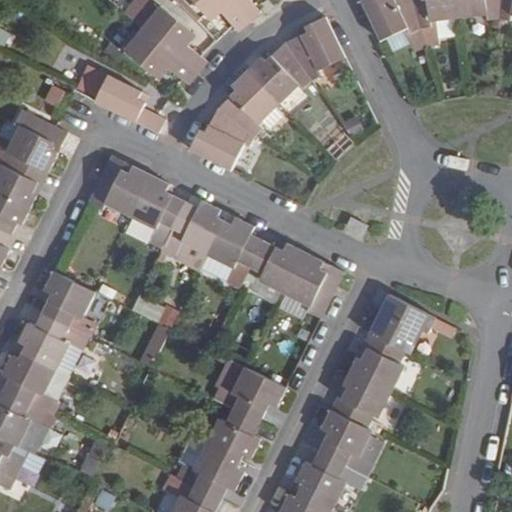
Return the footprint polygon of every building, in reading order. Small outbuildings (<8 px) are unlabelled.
[(122,0),(115,9),(136,26),(191,70),(199,60),(194,55),(180,43),(185,36),(179,31),(183,26),(154,4),(149,0),(122,0)] [(232,31),(243,21),(226,0),(187,0),(198,13),(204,8),(209,14),(215,8),(227,24),(232,31)] [(226,0),(243,21),(256,10),(251,4),(247,0),(226,0)] [(354,0),(372,38),(399,28),(400,33),(405,49),(418,43),(413,27),(405,0),(401,0),(388,5),(386,0),(354,0)] [(405,0),(413,27),(418,43),(431,44),(427,20),(453,17),(451,0),(405,0)] [(492,0),(451,0),(453,17),(480,13),(481,21),(492,18),(492,0)] [(511,0),(492,0),(492,18),(504,20),(506,13),(511,14),(511,0)] [(293,34),(300,47),(288,55),(307,79),(316,74),(314,67),(339,54),(319,13),(299,23),(302,29),(293,34)] [(183,80),(191,70),(136,26),(117,50),(146,72),(150,67),(156,71),(161,66),(176,77),(183,80)] [(288,55),(300,47),(293,34),(278,42),(288,55)] [(277,65),(288,55),(278,42),(266,54),(277,65)] [(297,86),(307,79),(288,55),(277,65),(266,54),(259,61),(254,56),(242,69),(274,101),(293,81),(297,86)] [(70,88),(89,96),(101,72),(82,63),(70,88)] [(227,83),(230,89),(224,95),(236,106),(224,119),(249,136),(257,127),(253,123),(274,101),(242,69),(227,83)] [(89,96),(88,99),(152,133),(159,117),(152,113),(136,106),(139,101),(130,97),(133,90),(101,72),(89,96)] [(43,99),(56,106),(64,91),(51,84),(43,99)] [(288,115),(306,103),(296,89),(279,101),(288,115)] [(236,106),(224,95),(209,109),(224,119),(236,106)] [(9,128),(0,148),(0,151),(4,154),(39,171),(49,153),(39,146),(42,141),(52,146),(60,132),(13,107),(3,126),(9,128)] [(217,132),(224,119),(209,109),(202,124),(217,132)] [(244,146),(249,136),(224,119),(217,132),(202,124),(198,130),(193,128),(182,147),(226,168),(239,144),(244,146)] [(323,146),(333,159),(354,142),(344,129),(323,146)] [(17,188),(21,176),(34,183),(39,171),(4,154),(0,160),(0,197),(14,205),(21,191),(17,188)] [(119,161),(104,154),(81,202),(99,212),(101,207),(122,219),(144,175),(143,174),(127,165),(122,174),(115,171),(119,161)] [(158,193),(163,184),(144,175),(122,219),(124,220),(147,231),(140,244),(140,245),(153,252),(165,228),(178,202),(158,193)] [(0,219),(1,216),(7,219),(14,205),(0,197),(0,247),(1,248),(8,236),(0,232),(0,219)] [(195,200),(191,208),(178,202),(165,228),(177,234),(172,244),(198,256),(216,221),(210,217),(214,210),(195,200)] [(345,212),(340,223),(358,232),(363,221),(345,212)] [(258,241),(246,236),(250,228),(228,218),(225,225),(216,221),(198,256),(229,271),(220,285),(233,291),(245,267),(258,241)] [(118,233),(140,244),(147,231),(124,220),(118,233)] [(153,252),(191,271),(198,256),(172,244),(177,234),(165,228),(153,252)] [(283,244),(280,252),(258,241),(245,267),(256,274),(252,283),(278,297),(300,253),(283,244)] [(314,272),(319,262),(300,253),(278,297),(302,309),(300,313),(315,321),(339,272),(327,266),(323,275),(314,272)] [(38,290),(45,293),(35,314),(62,328),(82,337),(89,324),(77,318),(90,292),(86,290),(48,271),(38,290)] [(381,321),(372,318),(364,333),(402,352),(407,355),(418,336),(425,339),(434,321),(384,296),(376,311),(384,315),(381,321)] [(272,309),(296,321),(300,313),(302,309),(278,297),(272,309)] [(82,337),(62,328),(35,314),(30,324),(23,321),(12,341),(20,345),(17,353),(51,369),(63,345),(75,352),(82,337)] [(143,368),(162,329),(151,324),(132,363),(143,368)] [(402,352),(364,333),(358,346),(368,351),(362,363),(358,361),(351,374),(388,393),(401,367),(395,364),(402,352)] [(51,369),(64,376),(75,352),(63,345),(51,369)] [(0,366),(0,375),(5,379),(0,388),(0,390),(24,404),(39,411),(48,416),(55,402),(52,401),(45,398),(39,394),(51,369),(17,353),(13,360),(6,355),(0,366)] [(220,357),(206,383),(214,387),(225,393),(238,365),(220,357)] [(207,400),(225,409),(254,424),(265,404),(272,408),(282,388),(242,367),(238,365),(225,393),(214,387),(207,400)] [(51,369),(39,394),(45,398),(52,401),(64,376),(51,369)] [(375,419),(388,393),(351,374),(344,390),(349,392),(342,405),(331,400),(325,411),(361,429),(368,416),(375,419)] [(26,419),(41,426),(46,415),(39,411),(24,404),(0,390),(0,438),(9,443),(14,445),(26,419)] [(218,422),(212,420),(199,444),(235,462),(239,456),(245,460),(256,438),(249,434),(254,424),(225,409),(218,422)] [(368,432),(361,429),(325,411),(316,430),(323,433),(313,453),(341,467),(361,478),(367,465),(354,459),(365,438),(368,432)] [(41,426),(26,419),(14,445),(23,450),(28,452),(41,426)] [(187,469),(199,444),(184,436),(171,463),(175,465),(187,469)] [(14,445),(9,443),(0,438),(0,490),(2,491),(23,450),(14,445)] [(378,444),(365,438),(354,459),(367,465),(378,444)] [(187,469),(175,465),(168,477),(186,486),(216,501),(222,488),(230,491),(239,473),(232,469),(235,462),(199,444),(187,469)] [(290,482),(298,486),(294,492),(330,510),(342,484),(335,480),(341,467),(313,453),(307,466),(300,462),(290,482)] [(181,496),(174,495),(165,511),(210,511),(216,501),(186,486),(181,496)] [(108,511),(115,495),(100,489),(94,505),(108,511)] [(328,511),(330,510),(294,492),(291,500),(283,497),(275,511),(328,511)]
